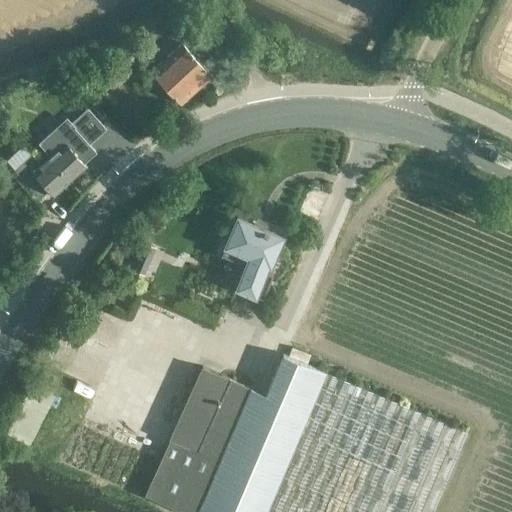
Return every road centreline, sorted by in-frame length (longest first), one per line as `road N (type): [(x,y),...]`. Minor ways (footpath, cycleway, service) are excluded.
road 1 (secondary): [(0,358),(92,223),(163,156),(201,134),(282,112),(403,126)]
road 2 (unknown): [(403,126),(264,358)]
road 3 (unclassified): [(403,126),(410,92),(458,0)]
